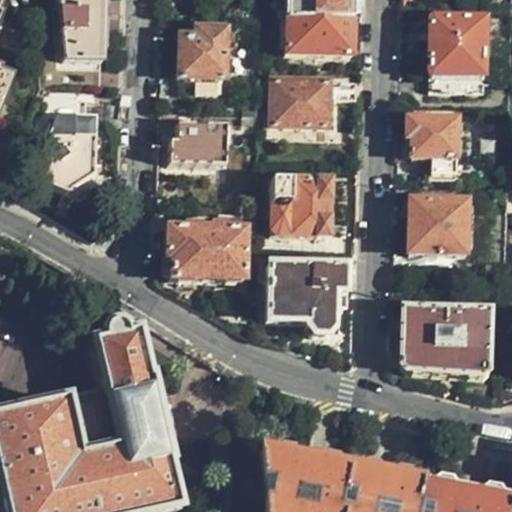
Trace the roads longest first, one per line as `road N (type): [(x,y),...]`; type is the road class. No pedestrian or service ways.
road 1 (residential): [(381,0),(368,400)]
road 2 (residential): [(140,0),(133,295)]
road 3 (tertiary): [(368,400),(256,363),(133,295)]
road 4 (tertiary): [(133,295),(0,221)]
road 5 (tertiary): [(511,424),(368,400)]
